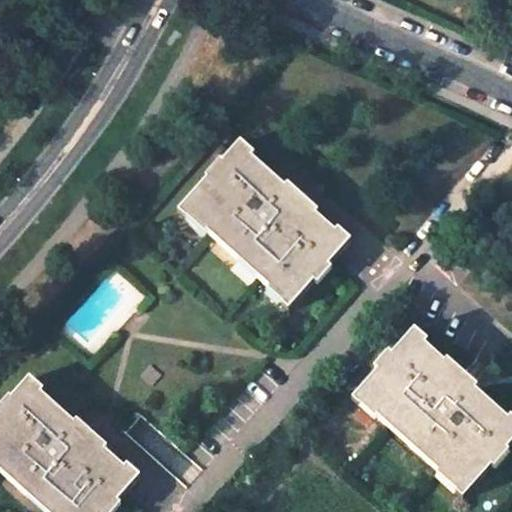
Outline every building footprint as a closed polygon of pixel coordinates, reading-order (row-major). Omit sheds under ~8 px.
[(229,257),(249,274),(260,283),(258,287),(280,307),(288,299),(306,277),(309,280),(323,263),(320,261),(343,235),(329,224),(326,227),(307,209),(309,207),(285,186),(279,181),(277,184),(243,155),(246,152),(231,140),(213,160),(212,158),(197,175),(198,177),(174,202),(166,212),(193,235),(198,229),(229,257)] [(470,396),(456,381),(465,374),(458,367),(448,358),(445,363),(426,344),(428,342),(415,330),(397,350),(402,354),(387,371),(381,366),(360,390),(382,412),(377,417),(389,427),(396,419),(416,436),(408,444),(439,472),(445,466),(471,489),(493,465),(487,460),(502,443),(508,448),(511,443),(511,415),(509,419),(477,390),(470,396)] [(477,390),(479,387),(465,374),(456,381),(470,396),(477,390)] [(90,511),(105,496),(111,500),(133,474),(120,463),(117,466),(97,449),(81,435),(76,440),(63,429),(67,423),(34,394),(37,391),(22,379),(4,400),(10,404),(0,416),(0,478),(20,496),(27,489),(47,505),(40,511),(90,511)] [(4,400),(3,398),(0,401),(0,416),(10,404),(4,400)] [(81,435),(97,449),(100,446),(76,426),(70,420),(67,423),(63,429),(76,440),(81,435)] [(27,489),(20,496),(38,511),(40,511),(47,505),(27,489)] [(105,496),(90,511),(106,511),(114,503),(111,500),(105,496)]
